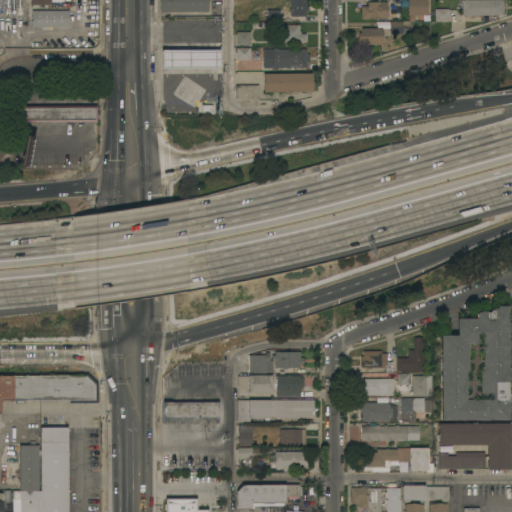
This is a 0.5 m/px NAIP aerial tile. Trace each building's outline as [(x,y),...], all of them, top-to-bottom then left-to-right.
[(208,0),(208,12),(160,13),(160,0),(208,0)] [(305,0),(305,16),(290,16),(290,0),(305,0)] [(427,0),(427,15),(407,16),(407,0),(427,0)] [(470,16),(470,17),(468,17),(468,16),(461,16),(461,3),(460,3),(460,1),(461,1),(461,0),(502,0),(503,6),(502,16),(470,16)] [(386,3),(387,19),(368,19),(368,20),(361,20),(361,6),(367,6),(367,3),(386,3)] [(434,10),(448,9),(448,22),(435,22),(434,10)] [(32,10),(69,11),(69,27),(32,27),(32,10)] [(268,10),(279,10),(279,22),(268,22),(268,10)] [(390,22),(402,22),(402,34),(390,34),(390,22)] [(301,25),(301,35),(305,35),(305,42),(301,42),(301,44),(296,44),(296,42),(283,42),(283,25),(301,25)] [(381,28),(381,45),(361,45),(361,41),(358,41),(358,33),(361,33),(361,28),(381,28)] [(250,46),(236,46),(236,32),(250,32),(250,46)] [(250,48),(250,61),(236,61),(236,48),(250,48)] [(306,49),(306,55),(309,55),(309,63),(305,63),(305,68),(262,68),(262,49),(306,49)] [(220,50),(220,69),(162,69),(162,50),(220,50)] [(312,74),(312,92),(263,93),(263,74),(312,74)] [(258,86),(258,99),(235,99),(235,86),(258,86)] [(16,123),(16,106),(96,106),(96,122),(16,123)] [(440,421),(440,336),(456,336),(456,319),(476,319),(476,314),(480,312),(489,312),(489,311),(492,311),(492,309),(497,309),(497,307),(508,307),(508,323),(509,323),(509,332),(508,332),(508,341),(509,341),(509,349),(508,349),(508,355),(509,355),(509,364),(508,364),(508,372),(509,372),(509,381),(508,381),(508,384),(507,384),(507,401),(509,401),(509,410),(509,420),(440,421)] [(425,372),(395,372),(395,370),(395,361),(395,358),(407,358),(407,356),(408,356),(407,350),(413,350),(413,338),(424,338),(425,372)] [(381,351),(381,354),(386,354),(386,373),(380,373),(380,368),(360,368),(360,357),(362,357),(362,352),(381,351)] [(300,352),(300,358),(303,358),(303,365),(300,365),(300,369),(274,369),(274,362),(271,362),(271,356),(274,356),(274,352),(300,352)] [(264,356),(264,353),(269,353),(269,361),(266,361),(266,376),(271,376),(271,395),(259,395),(259,394),(249,394),(249,395),(237,395),(236,377),(249,376),(249,356),(264,356)] [(0,376),(85,376),(87,374),(97,384),(97,403),(68,403),(68,400),(0,401),(0,376)] [(409,374),(409,375),(410,375),(410,376),(431,376),(431,396),(411,396),(409,396),(409,391),(397,391),(397,386),(396,386),(396,374),(409,374)] [(299,376),(299,379),(302,379),(302,388),(299,388),(299,397),(276,397),(276,376),(299,376)] [(393,379),(393,396),(357,396),(357,387),(360,387),(360,379),(393,379)] [(423,399),(423,412),(400,412),(400,398),(423,399)] [(236,401),(247,400),(247,401),(268,401),(313,400),(314,419),(249,420),(249,422),(237,422),(236,401)] [(218,403),(218,419),(162,419),(162,403),(218,403)] [(388,403),(388,410),(391,410),(391,416),(389,416),(389,422),(361,422),(361,414),(360,414),(360,403),(388,403)] [(510,424),(510,470),(487,470),(487,445),(437,446),(437,424),(510,424)] [(238,426),(251,426),(251,446),(238,446),(238,426)] [(366,427),(366,426),(368,426),(368,427),(375,427),(375,426),(378,426),(378,427),(383,427),(383,426),(386,426),(386,427),(394,427),(394,426),(398,426),(398,427),(418,426),(418,441),(397,441),(397,442),(393,442),(393,440),(389,441),(389,442),(385,442),(385,441),(369,441),(369,442),(366,442),(366,441),(361,441),(360,427),(366,427)] [(40,428),(67,428),(67,511),(40,511),(40,491),(40,428)] [(301,430),(301,445),(279,446),(279,430),(301,430)] [(19,446),(20,446),(20,439),(27,439),(28,446),(30,446),(30,442),(34,442),(34,445),(37,445),(38,491),(40,491),(40,511),(19,511),(19,500),(19,491),(19,446)] [(251,448),(251,458),(237,458),(237,448),(251,448)] [(372,471),(372,473),(362,473),(362,468),(360,468),(360,453),(376,453),(376,450),(396,450),(396,449),(427,449),(427,463),(432,463),(432,469),(427,469),(427,471),(408,471),(408,463),(391,463),(391,461),(388,461),(388,467),(384,467),(384,471),(372,471)] [(307,452),(307,470),(275,470),(274,452),(307,452)] [(438,469),(438,453),(447,453),(447,456),(455,456),(455,453),(484,453),(484,469),(438,469)] [(285,504),(283,504),(283,506),(253,506),(253,508),(250,508),(250,510),(236,510),(236,492),(242,486),(285,485),(285,497),(285,504)] [(285,485),(299,485),(299,497),(285,497),(285,485)] [(427,511),(427,505),(428,505),(428,503),(439,503),(439,504),(440,504),(440,500),(425,500),(425,501),(422,501),(422,511),(403,511),(403,505),(404,505),(404,501),(401,501),(401,486),(424,486),(424,487),(448,487),(448,500),(446,500),(446,511),(427,511)] [(380,511),(367,511),(367,509),(358,509),(358,505),(354,505),(354,502),(350,502),(350,488),(361,488),(361,487),(363,487),(363,488),(366,488),(366,489),(380,489),(380,511)] [(385,511),(385,500),(386,500),(386,488),(398,488),(398,494),(399,494),(399,500),(400,500),(400,511),(385,511)] [(164,511),(164,499),(196,499),(196,510),(207,510),(207,511),(164,511)]
